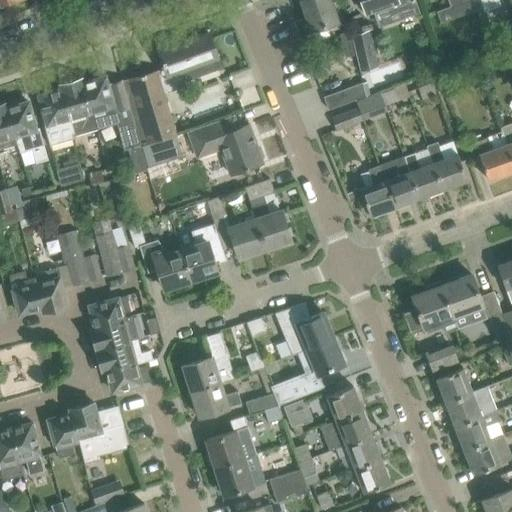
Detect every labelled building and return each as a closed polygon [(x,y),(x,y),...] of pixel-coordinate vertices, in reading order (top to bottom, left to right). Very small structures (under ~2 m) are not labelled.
[(338,27),(329,0),(301,0),(312,30),(326,25),(328,31),(338,27)] [(360,0),(365,13),(374,10),(378,21),(398,14),(399,18),(418,11),(414,0),(360,0)] [(448,0),(451,6),(437,11),(441,22),(483,7),(481,0),(448,0)] [(481,0),(483,7),(484,10),(501,5),(499,0),(481,0)] [(339,34),(344,57),(354,55),(349,31),(339,34)] [(352,35),(360,70),(376,67),(368,31),(352,35)] [(165,68),(156,70),(161,87),(186,79),(202,74),(221,67),(208,32),(159,50),(165,68)] [(156,70),(122,80),(135,126),(141,144),(141,145),(175,135),(162,89),(161,87),(156,70)] [(105,76),(82,83),(95,128),(117,122),(120,131),(135,126),(122,80),(107,85),(105,76)] [(60,84),(61,88),(70,117),(73,125),(74,130),(75,134),(95,128),(82,83),(81,78),(60,84)] [(361,81),(323,96),(328,109),(355,99),(355,100),(379,91),(379,89),(366,94),(361,81)] [(384,105),(409,96),(404,82),(392,86),(393,89),(380,93),(384,105)] [(435,94),(431,82),(417,87),(422,99),(435,94)] [(44,124),(49,140),(65,135),(64,133),(60,120),(70,117),(61,88),(39,95),(47,123),(44,124)] [(365,97),(355,100),(358,107),(361,114),(362,118),(371,114),(365,97)] [(28,101),(5,107),(14,136),(16,145),(18,151),(42,144),(37,127),(35,128),(28,101)] [(14,136),(5,107),(3,103),(0,103),(0,148),(0,149),(16,145),(14,136)] [(331,118),(336,130),(363,119),(360,114),(358,107),(331,118)] [(233,114),(214,121),(187,130),(197,156),(221,148),(230,174),(263,162),(249,123),(238,127),(233,114)] [(511,122),(500,127),(502,130),(511,159),(511,122)] [(511,159),(502,130),(474,140),(480,154),(479,154),(488,179),(511,170),(511,159)] [(175,135),(141,145),(148,166),(182,156),(175,135)] [(436,140),(426,144),(443,188),(467,180),(457,153),(443,158),(436,140)] [(141,145),(141,144),(129,147),(136,172),(149,168),(148,166),(141,145)] [(427,148),(403,157),(419,197),(443,188),(426,144),(425,144),(427,148)] [(403,157),(380,165),(395,206),(419,197),(403,157)] [(63,163),(65,170),(58,172),(61,185),(83,179),(78,159),(63,163)] [(350,201),(357,198),(363,214),(369,212),(370,215),(395,206),(380,165),(368,169),(374,183),(347,193),(350,201)] [(103,181),(100,170),(87,173),(89,184),(103,181)] [(269,178),(251,185),(244,187),(256,218),(255,219),(264,248),(291,239),(280,205),(269,209),(264,195),(274,191),(269,178)] [(201,190),(205,200),(206,200),(220,195),(231,191),(227,181),(224,179),(209,185),(208,188),(201,190)] [(17,184),(6,187),(8,196),(10,204),(22,201),(17,184)] [(32,185),(21,188),(23,195),(34,192),(32,185)] [(0,188),(0,212),(1,212),(11,209),(10,204),(8,196),(6,187),(0,188)] [(220,195),(206,200),(214,222),(227,218),(220,195)] [(205,200),(195,203),(203,226),(214,222),(206,200),(205,200)] [(32,203),(16,208),(19,220),(31,217),(35,216),(32,203)] [(11,209),(1,212),(4,224),(19,220),(16,208),(11,209)] [(109,219),(92,223),(98,245),(107,276),(117,273),(117,270),(122,269),(116,248),(109,219)] [(228,227),(232,237),(238,256),(264,248),(255,219),(228,227)] [(195,244),(181,249),(191,280),(217,271),(215,263),(226,260),(214,222),(203,226),(191,230),(195,244)] [(135,247),(139,245),(148,272),(157,269),(164,288),(191,280),(181,249),(165,254),(158,240),(157,239),(145,243),(139,224),(128,227),(135,247)] [(65,263),(67,262),(73,285),(85,282),(84,278),(88,277),(75,230),(58,235),(65,263)] [(128,245),(116,248),(122,269),(123,272),(134,269),(128,245)] [(95,253),(84,256),(91,280),(102,277),(95,253)] [(511,305),(511,309),(502,313),(511,337),(511,336),(511,259),(497,265),(511,305)] [(43,280),(35,282),(42,307),(43,311),(66,305),(56,267),(41,271),(43,280)] [(24,270),(9,274),(19,313),(42,307),(35,282),(33,278),(27,279),(24,270)] [(471,274),(442,284),(454,316),(483,305),(497,343),(511,337),(502,313),(494,291),(479,296),(471,274)] [(404,313),(411,331),(454,316),(442,284),(441,285),(439,280),(425,285),(427,290),(412,295),(417,308),(404,313)] [(90,329),(91,331),(123,322),(123,318),(121,313),(131,311),(127,295),(91,304),(93,312),(91,312),(95,327),(90,329)] [(283,309),(274,312),(281,329),(285,340),(291,354),(296,353),(333,337),(323,311),(310,317),(304,302),(283,309)] [(123,322),(91,331),(96,350),(126,342),(125,341),(138,337),(132,315),(123,318),(123,322)] [(263,315),(234,324),(239,340),(268,331),(263,315)] [(126,342),(96,350),(101,370),(106,368),(135,361),(136,364),(153,359),(150,350),(142,352),(138,337),(125,341),(126,342)] [(283,380),(271,385),(272,389),(277,404),(323,387),(317,373),(325,370),(344,362),(333,337),(296,353),(302,368),(303,372),(283,380)] [(427,355),(432,366),(432,368),(468,355),(464,345),(453,349),(452,346),(427,355)] [(511,347),(503,351),(508,365),(511,363),(511,347)] [(258,350),(246,355),(251,370),(263,366),(258,350)] [(182,364),(191,390),(220,381),(220,380),(232,376),(225,351),(182,364)] [(135,361),(106,368),(110,383),(113,383),(114,390),(150,380),(146,365),(136,368),(135,364),(136,364),(135,361)] [(275,361),(263,366),(264,367),(267,374),(278,369),(275,361)] [(264,367),(257,369),(260,379),(263,378),(266,389),(265,389),(267,394),(245,401),(249,414),(263,409),(277,404),(272,389),(267,374),(264,367)] [(462,367),(436,377),(446,402),(487,386),(486,385),(472,391),(462,367)] [(220,381),(191,390),(199,416),(241,402),(237,390),(224,394),(220,381)] [(353,385),(334,393),(326,396),(336,421),(362,410),(353,385)] [(487,386),(446,402),(455,426),(496,410),(487,386)] [(303,400),(283,407),(291,426),(292,425),(295,435),(303,432),(299,421),(310,417),(303,400)] [(123,424),(101,430),(93,402),(70,408),(71,413),(79,441),(85,463),(99,459),(98,456),(130,447),(123,424)] [(277,404),(263,409),(268,423),(282,418),(278,405),(277,404)] [(371,434),(362,410),(336,421),(320,426),(329,450),(336,448),(356,440),(371,434)] [(496,410),(455,426),(464,450),(503,435),(497,420),(499,419),(496,410)] [(71,413),(48,419),(59,457),(74,453),(71,444),(79,441),(71,413)] [(26,424),(11,428),(18,457),(19,457),(20,462),(26,460),(29,473),(43,470),(40,456),(32,424),(26,425),(26,424)] [(210,452),(205,454),(210,467),(214,465),(215,466),(243,457),(256,453),(247,426),(234,430),(225,433),(206,439),(210,452)] [(0,469),(3,479),(23,473),(20,462),(19,457),(18,457),(11,428),(0,430),(0,469)] [(371,434),(336,448),(339,457),(348,453),(354,468),(380,457),(371,434)] [(503,435),(464,450),(473,474),(511,459),(503,435)] [(292,447),(298,462),(311,457),(306,442),(292,447)] [(243,457),(215,466),(224,494),(265,481),(261,468),(249,472),(243,457)] [(311,457),(298,462),(300,469),(304,480),(306,485),(319,480),(311,457)] [(380,457),(354,468),(363,492),(390,482),(380,457)] [(269,479),(273,490),(304,480),(300,469),(269,479)] [(304,480),(273,490),(277,503),(308,492),(306,485),(304,480)] [(96,505),(107,501),(102,488),(91,492),(96,505)] [(483,499),(487,511),(511,511),(511,488),(511,489),(511,488),(483,499)] [(321,509),(332,505),(327,491),(316,494),(321,509)] [(83,494),(68,498),(72,511),(86,507),(83,494)] [(67,511),(63,499),(50,503),(52,509),(42,511),(67,511)] [(146,511),(143,503),(117,511),(113,500),(80,511),(146,511)] [(243,511),(273,511),(271,503),(243,511)]
